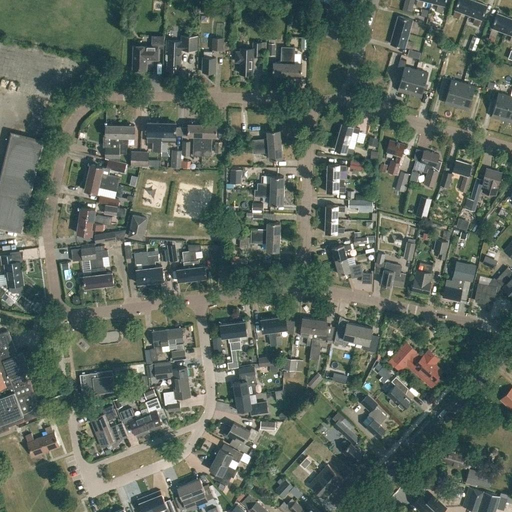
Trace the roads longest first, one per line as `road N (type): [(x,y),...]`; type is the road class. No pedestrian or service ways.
road 1 (residential): [(312,101),(126,96),(89,105),(68,130),(47,224),(60,313)]
road 2 (tertiary): [(356,511),(511,342)]
road 3 (residential): [(511,338),(304,287)]
road 4 (residential): [(304,287),(312,101)]
road 5 (residential): [(511,149),(345,102)]
road 6 (residential): [(86,470),(95,491),(107,488),(187,450),(200,425)]
road 7 (residential): [(198,300),(60,313)]
road 8 (residential): [(200,425),(212,399),(198,300)]
road 9 (residential): [(86,470),(200,425)]
